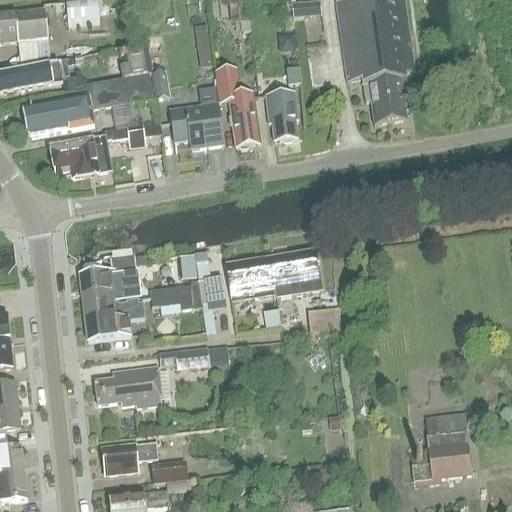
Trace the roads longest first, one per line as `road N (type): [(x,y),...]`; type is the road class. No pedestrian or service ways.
road 1 (unclassified): [(29,213),(511,129)]
road 2 (unclassified): [(303,337),(53,363)]
road 3 (tertiary): [(53,363),(29,213)]
road 4 (tertiary): [(68,511),(53,363)]
